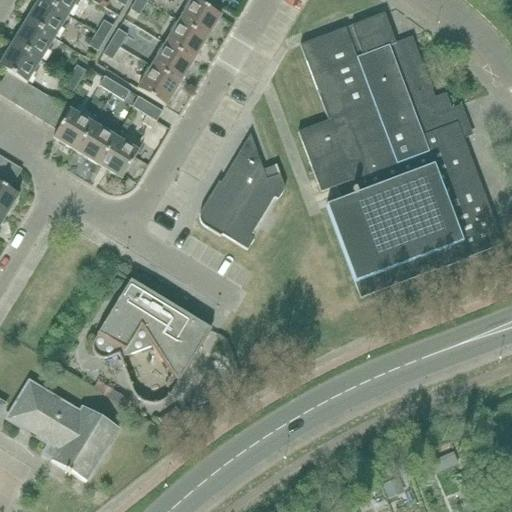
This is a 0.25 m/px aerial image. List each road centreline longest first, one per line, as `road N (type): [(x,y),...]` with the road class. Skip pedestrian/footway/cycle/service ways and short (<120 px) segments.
road 1 (residential): [(53,185),(134,235),(269,0)]
road 2 (tertiary): [(172,511),(237,456),(329,400),(461,344)]
